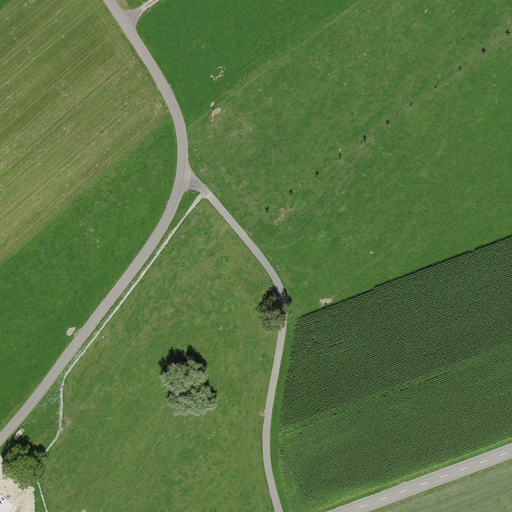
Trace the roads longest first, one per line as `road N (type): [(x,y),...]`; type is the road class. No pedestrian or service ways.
road 1 (residential): [(184,171),(280,288),(283,335),(267,452),(280,511)]
road 2 (unclassified): [(0,441),(151,246),(184,171)]
road 3 (unclassified): [(184,171),(171,98),(111,0)]
road 4 (tertiary): [(511,451),(349,511)]
